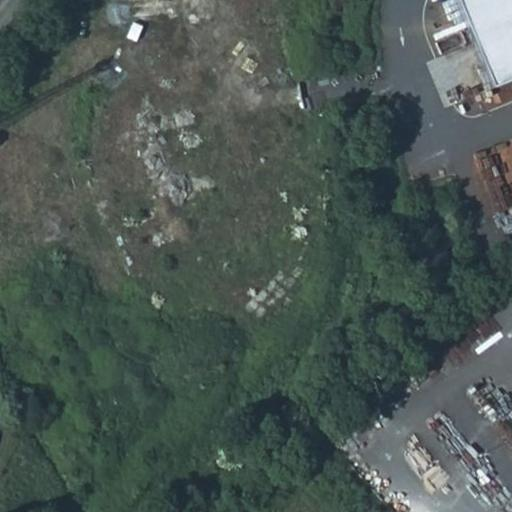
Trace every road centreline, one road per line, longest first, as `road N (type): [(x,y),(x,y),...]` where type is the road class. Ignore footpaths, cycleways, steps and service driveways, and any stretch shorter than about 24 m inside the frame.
road 1 (unknown): [(429,0),(401,50),(439,168),(511,140)]
road 2 (unknown): [(432,511),(411,493),(390,449),(511,332)]
